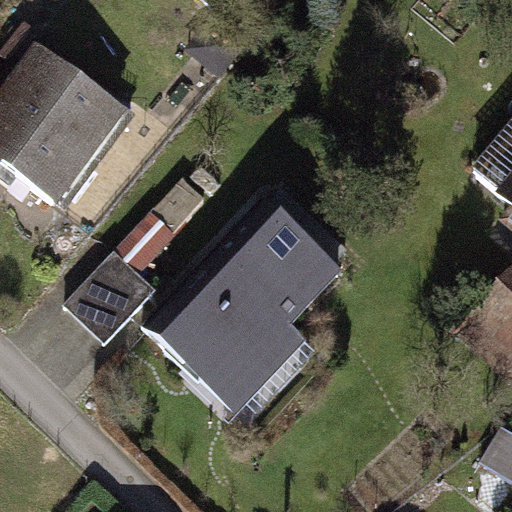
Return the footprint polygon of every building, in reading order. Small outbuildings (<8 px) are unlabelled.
[(119,108),(34,45),(1,90),(0,89),(0,160),(52,198),(119,108)] [(511,137),(476,181),(511,210),(511,137)] [(332,264),(262,197),(138,325),(229,412),(297,342),(276,322),(332,264)] [(112,348),(163,299),(109,243),(58,292),(112,348)] [(511,267),(466,312),(511,358),(511,267)] [(511,491),(511,435),(509,434),(486,477),(511,491)]
